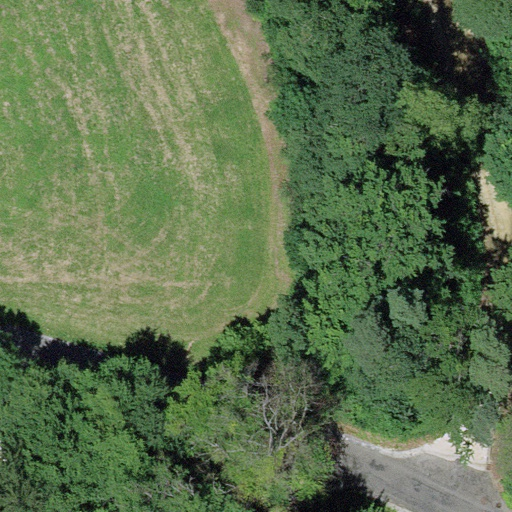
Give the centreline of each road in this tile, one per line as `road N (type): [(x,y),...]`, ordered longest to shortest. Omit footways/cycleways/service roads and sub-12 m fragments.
road 1 (unclassified): [(0,351),(194,390),(424,472),(495,511)]
road 2 (track): [(424,472),(470,341),(470,228),(453,123),(412,0)]
